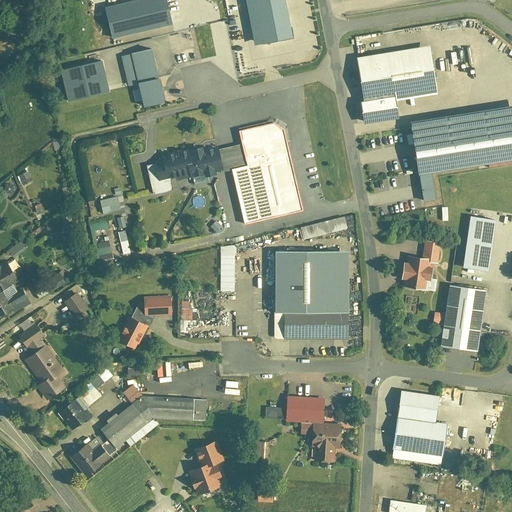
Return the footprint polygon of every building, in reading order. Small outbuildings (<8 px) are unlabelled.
[(110,36),(172,23),(166,0),(123,0),(103,5),(110,36)] [(244,0),(253,44),(292,37),(285,0),(244,0)] [(141,106),(161,101),(148,47),(119,54),(127,85),(136,83),(141,106)] [(355,58),(364,121),(398,116),(395,96),(437,89),(431,47),(355,58)] [(68,100),(108,91),(101,61),(62,70),(68,100)] [(418,173),(511,158),(511,105),(410,121),(418,173)] [(243,223),(303,209),(281,118),(238,128),(246,163),(229,167),(243,223)] [(190,176),(221,169),(215,145),(202,148),(201,145),(162,154),(163,159),(154,161),(158,178),(189,171),(190,176)] [(19,174),(23,184),(33,181),(29,171),(19,174)] [(6,183),(5,192),(13,193),(14,184),(6,183)] [(98,200),(100,213),(119,209),(116,196),(98,200)] [(300,238),(346,230),(343,217),(298,226),(300,238)] [(470,217),(463,268),(488,271),(495,221),(470,217)] [(210,226),(215,231),(220,226),(215,220),(210,226)] [(107,221),(93,224),(94,230),(108,227),(107,221)] [(120,255),(129,254),(126,230),(118,231),(120,255)] [(428,257),(428,260),(437,262),(440,241),(425,239),(422,256),(428,257)] [(12,257),(25,248),(20,240),(7,250),(12,257)] [(97,242),(98,260),(110,259),(109,241),(97,242)] [(219,246),(220,291),(237,291),(236,245),(219,246)] [(272,249),(272,311),(282,311),(347,311),(347,249),(272,249)] [(404,278),(402,285),(424,288),(425,279),(429,279),(431,266),(427,265),(428,260),(428,257),(422,256),(407,254),(406,260),(402,260),(400,277),(404,278)] [(0,314),(11,308),(14,312),(31,302),(22,287),(17,290),(13,283),(19,280),(7,260),(0,264),(0,314)] [(47,279),(52,289),(66,281),(60,271),(47,279)] [(439,344),(476,349),(485,289),(448,283),(444,312),(442,325),(439,344)] [(63,301),(75,317),(89,307),(77,290),(63,301)] [(143,296),(144,314),(172,313),(171,295),(143,296)] [(191,319),(190,300),(179,301),(180,319),(191,319)] [(347,337),(347,311),(282,311),(282,337),(347,337)] [(433,323),(442,325),(444,312),(435,311),(433,323)] [(116,339),(134,348),(146,324),(128,314),(116,339)] [(20,334),(34,352),(44,344),(38,337),(43,333),(35,322),(20,334)] [(56,374),(64,368),(46,344),(44,344),(34,352),(24,359),(40,380),(43,384),(56,374)] [(156,376),(173,376),(172,361),(155,362),(156,376)] [(125,363),(127,378),(142,377),(141,362),(125,363)] [(64,385),(56,374),(43,384),(40,380),(35,384),(46,399),(64,385)] [(397,416),(434,420),(437,393),(400,388),(397,416)] [(106,438),(115,449),(152,417),(205,419),(206,398),(140,395),(98,428),(106,438)] [(311,422),(323,422),(324,396),(286,395),(285,421),(300,421),(311,422)] [(72,430),(92,414),(78,396),(58,411),(72,430)] [(264,417),(280,417),(280,407),(264,407),(264,417)] [(397,416),(391,458),(441,464),(446,422),(434,420),(397,416)] [(310,434),(311,422),(300,421),(299,433),(310,434)] [(323,422),(311,422),(310,434),(310,446),(314,446),(313,461),(333,462),(334,447),(339,447),(340,423),(323,422)] [(106,438),(100,444),(108,454),(115,449),(106,438)] [(188,470),(197,494),(219,486),(216,478),(220,476),(214,462),(223,459),(216,440),(193,448),(199,465),(188,470)] [(267,452),(267,441),(256,441),(256,451),(267,452)] [(70,456),(85,475),(109,456),(108,454),(100,444),(92,450),(86,443),(70,456)] [(272,501),(272,491),(255,492),(256,502),(272,501)] [(387,500),(385,511),(422,511),(423,504),(387,500)]
